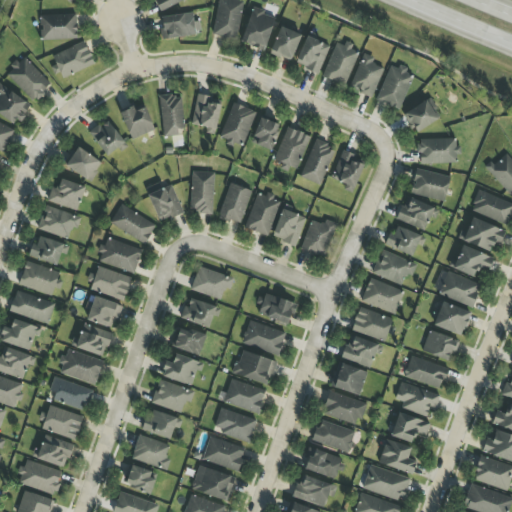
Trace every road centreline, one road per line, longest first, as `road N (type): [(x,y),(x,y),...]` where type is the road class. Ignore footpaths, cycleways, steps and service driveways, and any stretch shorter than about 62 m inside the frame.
road 1 (residential): [(255,511),(382,147)]
road 2 (residential): [(178,246),(164,264),(80,511)]
road 3 (residential): [(134,71),(188,65),(234,74),(318,105),(382,147)]
road 4 (residential): [(511,288),(426,511)]
road 5 (residential): [(0,239),(44,135),(79,101),(134,71)]
road 6 (residential): [(329,293),(194,244),(178,246)]
